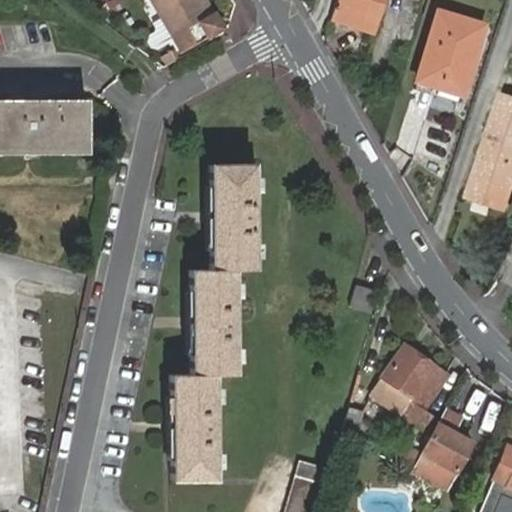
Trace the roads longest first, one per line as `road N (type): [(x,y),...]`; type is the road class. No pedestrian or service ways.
road 1 (residential): [(294,31),(173,94),(152,124),(68,511)]
road 2 (tertiary): [(294,31),(421,255),(511,362)]
